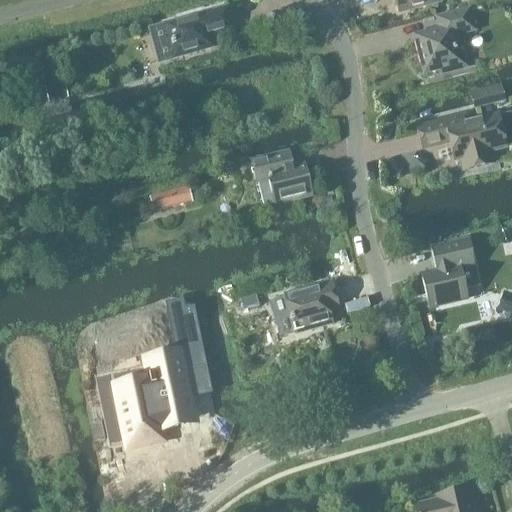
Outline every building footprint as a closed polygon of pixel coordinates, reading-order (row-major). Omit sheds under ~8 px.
[(395,0),(399,15),(441,4),(439,0),(395,0)] [(175,59),(212,49),(209,38),(233,31),(227,10),(166,27),(175,59)] [(456,49),(453,38),(474,32),(469,11),(436,19),(439,33),(416,39),(425,74),(439,70),(441,75),(466,69),(461,48),(456,49)] [(500,83),(469,92),(475,112),(506,104),(500,83)] [(64,84),(45,89),(49,104),(68,100),(64,84)] [(464,118),(418,130),(423,150),(450,143),(455,162),(458,161),(461,173),(494,165),(491,152),(511,147),(511,114),(466,126),(464,118)] [(292,168),(289,155),(288,154),(251,163),(257,185),(268,182),(275,207),(311,198),(306,175),(303,176),(300,166),(292,168)] [(189,189),(170,194),(174,209),(193,204),(189,189)] [(38,231),(26,241),(34,251),(46,240),(38,231)] [(436,275),(425,277),(432,308),(465,301),(463,293),(478,290),(473,267),(467,243),(442,249),(446,266),(435,268),(436,275)] [(313,272),(316,284),(334,279),(331,268),(313,272)] [(295,336),(332,325),(329,314),(338,311),(331,284),(284,297),(295,336)] [(511,297),(505,295),(500,312),(511,315),(511,297)] [(255,297),(241,301),(244,312),(258,308),(255,297)] [(188,338),(176,341),(179,359),(192,356),(188,338)] [(150,378),(115,386),(128,449),(129,448),(161,442),(210,433),(197,369),(180,373),(177,357),(148,363),(150,378)] [(472,511),(468,491),(436,498),(437,502),(414,508),(415,511),(472,511)]
